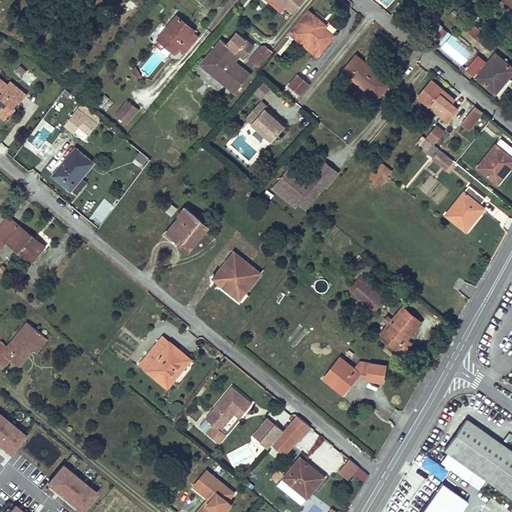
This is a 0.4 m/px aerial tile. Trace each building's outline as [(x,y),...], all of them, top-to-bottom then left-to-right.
[(286,7),(278,0),(266,0),(281,13),(286,7)] [(304,0),(278,0),(286,7),(293,13),(304,0)] [(334,36),(323,27),(322,27),(320,25),(322,22),(308,10),(293,28),(321,51),(334,36)] [(474,21),(478,16),(471,10),(467,15),(474,21)] [(199,36),(193,31),(194,30),(177,16),(158,39),(175,53),(179,48),(185,53),(199,36)] [(438,42),(447,32),(436,22),(427,33),(438,42)] [(492,39),(476,26),(470,33),(486,46),(492,39)] [(321,51),(293,28),(289,33),(317,56),(321,51)] [(236,61),(235,57),(238,54),(241,56),(244,58),(252,49),(244,42),(247,39),(237,31),(227,43),(221,38),(202,62),(212,70),(216,66),(223,72),(219,76),(225,82),(223,84),(235,94),(251,74),(236,61)] [(254,46),(247,39),(244,42),(252,49),(254,46)] [(258,70),(273,52),(267,47),(266,46),(265,46),(264,46),(263,46),(262,47),(261,47),(249,62),(258,70)] [(508,78),(511,73),(511,67),(496,54),(476,77),(493,91),(506,76),(508,78)] [(390,83),(368,65),(367,66),(364,63),(365,62),(357,55),(344,71),(377,98),(390,83)] [(474,75),(484,63),(477,58),(467,70),(474,75)] [(225,82),(219,76),(223,72),(216,66),(212,70),(202,62),(200,64),(223,84),(225,82)] [(142,77),(136,66),(131,71),(136,75),(142,77)] [(300,96),(310,84),(298,74),(289,86),(300,96)] [(497,94),(507,82),(506,81),(508,78),(506,76),(493,91),(497,94)] [(8,85),(0,78),(0,85),(4,89),(8,85)] [(417,97),(449,123),(464,105),(432,79),(417,97)] [(264,80),(254,92),(262,99),(273,87),(264,80)] [(20,103),(27,95),(11,82),(4,89),(0,85),(0,114),(6,119),(19,102),(20,103)] [(106,110),(114,102),(105,94),(97,103),(106,110)] [(271,117),(273,116),(265,109),(268,106),(261,100),(246,118),(272,141),(285,127),(277,119),(276,121),(271,117)] [(127,123),(138,109),(128,101),(117,115),(127,123)] [(469,129),(482,113),(475,106),(461,122),(469,129)] [(93,120),(77,108),(65,124),(75,132),(84,121),(89,125),(93,120)] [(438,123),(426,136),(435,143),(446,131),(438,123)] [(37,156),(54,134),(43,126),(27,148),(37,156)] [(433,157),(439,149),(423,136),(417,144),(433,157)] [(511,165),(511,157),(511,156),(511,147),(501,138),(478,167),(498,183),(511,165)] [(71,190),(94,163),(76,148),(53,175),(71,190)] [(451,158),(440,149),(439,149),(433,157),(432,157),(444,167),(451,158)] [(135,160),(144,166),(151,158),(141,151),(135,160)] [(446,169),(453,160),(451,158),(444,167),(446,169)] [(381,188),(394,171),(380,160),(367,177),(381,188)] [(304,187),(285,171),(272,187),(296,207),(299,203),(306,208),(325,186),(326,187),(338,172),(325,161),(313,176),(316,178),(311,184),(307,189),(304,187)] [(306,184),(288,169),(285,171),(304,187),(306,184)] [(77,194),(87,182),(82,177),(71,190),(77,194)] [(466,230),(484,208),(480,205),(485,198),(469,186),(446,214),(466,230)] [(189,251),(208,226),(200,220),(200,219),(185,207),(181,212),(183,213),(168,231),(182,242),(179,244),(189,251)] [(33,240),(35,238),(9,217),(0,227),(0,248),(6,241),(32,262),(43,248),(33,240)] [(182,242),(168,231),(166,234),(179,244),(182,242)] [(45,246),(35,238),(33,240),(43,248),(45,246)] [(234,252),(216,274),(219,276),(215,280),(233,294),(238,288),(245,293),(245,292),(261,273),(234,252)] [(219,276),(216,274),(214,272),(211,276),(215,280),(219,276)] [(387,295),(366,277),(362,282),(383,300),(387,295)] [(383,300),(362,282),(359,279),(351,289),(375,310),(383,300)] [(249,295),(245,292),(245,293),(238,288),(233,294),(243,302),(249,295)] [(406,339),(421,322),(403,307),(392,320),(388,316),(384,320),(389,324),(380,334),(398,349),(406,339)] [(328,347),(342,329),(322,313),(308,331),(312,334),(299,350),(308,357),(320,341),(328,347)] [(42,338),(44,336),(28,322),(8,346),(2,341),(0,343),(0,366),(2,368),(10,358),(19,366),(34,348),(42,338)] [(398,349),(380,334),(379,336),(396,351),(398,349)] [(172,377),(186,361),(176,352),(178,349),(163,336),(140,364),(168,387),(174,379),(172,377)] [(37,350),(45,340),(42,338),(34,348),(37,350)] [(402,352),(411,342),(406,339),(398,349),(402,352)] [(328,347),(320,341),(318,345),(325,350),(328,347)] [(191,359),(178,349),(176,352),(186,361),(172,377),(174,379),(191,359)] [(351,384),(360,373),(340,357),(323,378),(340,392),(349,381),(351,384)] [(366,366),(360,373),(373,383),(375,368),(366,366)] [(391,370),(375,368),(373,383),(389,386),(391,370)] [(343,394),(351,384),(349,381),(340,392),(343,394)] [(240,418),(252,404),(232,387),(206,418),(220,430),(235,413),(240,418)] [(27,434),(0,412),(0,442),(12,452),(27,434)] [(298,416),(273,444),(285,455),(310,427),(298,416)] [(268,448),(283,430),(268,417),(253,435),(268,448)] [(511,451),(466,419),(445,450),(511,497),(511,451)] [(226,435),(214,425),(207,433),(219,443),(226,435)] [(441,480),(448,470),(425,455),(419,465),(441,480)] [(324,477),(318,472),(301,457),(284,478),(301,492),(304,494),(313,483),(317,486),(324,477)] [(358,467),(350,460),(339,472),(347,479),(358,467)] [(65,465),(49,484),(84,511),(100,493),(65,465)] [(226,511),(234,504),(232,502),(229,500),(236,493),(210,470),(195,486),(209,499),(197,511),(226,511)] [(308,497),(317,486),(313,483),(304,494),(308,497)] [(462,511),(469,503),(440,484),(420,511),(462,511)]
